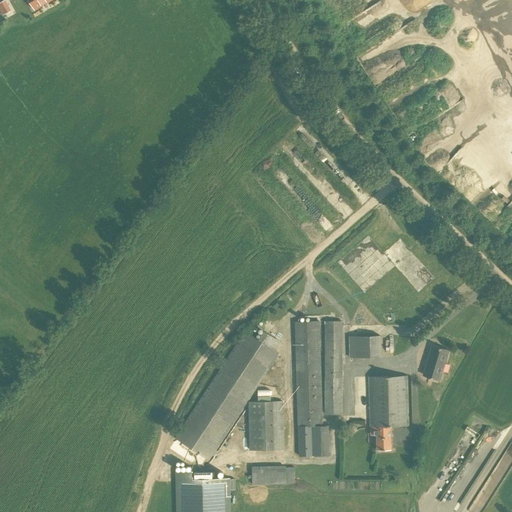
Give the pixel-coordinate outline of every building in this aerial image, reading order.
[(49,0),(29,0),(35,9),(49,0)] [(327,413),(344,413),(342,320),(326,321),(327,413)] [(322,425),(319,321),(295,321),(298,426),(298,455),(330,455),(329,425),(322,425)] [(281,342),(264,330),(258,339),(245,331),(175,438),(208,460),(278,353),(275,351),(281,342)] [(350,357),(380,356),(380,335),(349,336),(350,357)] [(439,380),(449,349),(432,344),(424,369),(433,372),(431,378),(439,380)] [(390,449),(390,426),(407,426),(406,376),(369,376),(370,435),(376,435),(376,450),(390,449)] [(250,450),(274,449),(284,449),(283,401),(249,401),(250,450)] [(252,466),(252,484),(295,483),(295,467),(286,467),(286,465),(252,466)] [(213,470),(176,471),(176,511),(230,511),(230,490),(235,490),(235,478),(229,478),(213,478),(213,470)]
